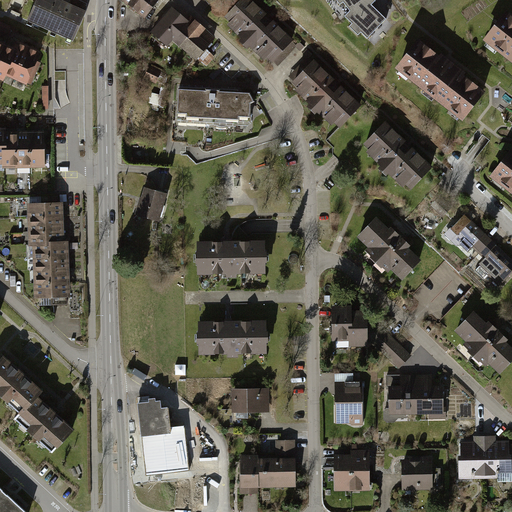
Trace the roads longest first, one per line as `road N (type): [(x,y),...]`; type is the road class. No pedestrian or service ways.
road 1 (secondary): [(105,0),(115,511)]
road 2 (residential): [(313,255),(312,173),(287,107),(184,3)]
road 3 (residential): [(511,422),(346,264),(313,255)]
road 4 (residential): [(312,511),(313,255)]
